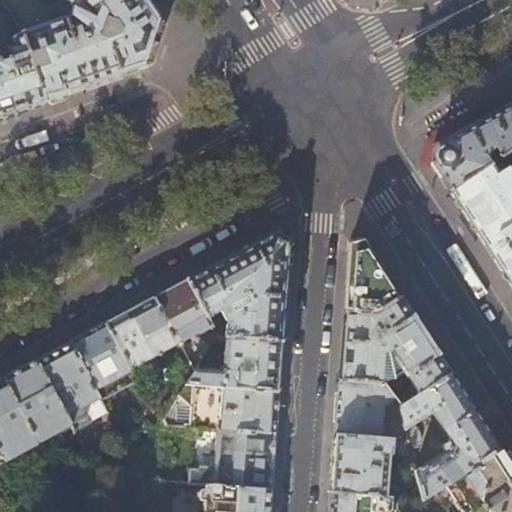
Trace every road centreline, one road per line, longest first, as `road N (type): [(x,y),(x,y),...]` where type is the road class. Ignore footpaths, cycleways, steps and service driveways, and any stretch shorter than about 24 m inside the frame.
road 1 (residential): [(318,82),(320,223),(297,511)]
road 2 (residential): [(511,381),(387,200),(318,82)]
road 3 (residential): [(194,154),(144,101),(0,151)]
road 4 (primary): [(194,154),(0,260)]
road 5 (primary): [(318,82),(474,0)]
road 6 (primary): [(318,82),(194,154)]
